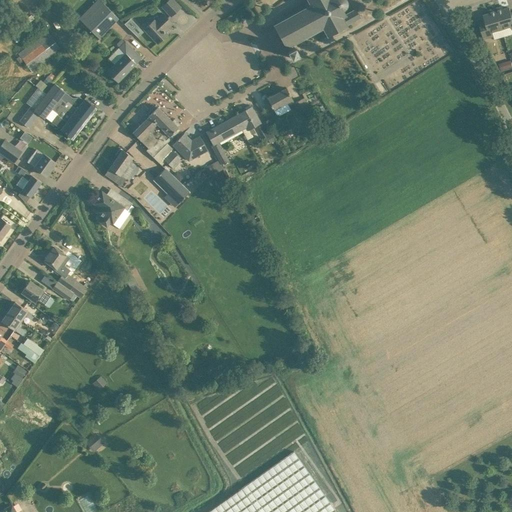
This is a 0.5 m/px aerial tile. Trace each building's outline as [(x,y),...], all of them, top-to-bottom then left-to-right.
[(97,0),(79,19),(82,22),(98,38),(118,18),(100,0),(97,0)] [(181,7),(174,0),(167,0),(162,6),(171,16),(181,7)] [(287,51),(291,58),(298,54),(294,47),(292,48),(291,45),(323,27),(328,36),(347,26),(346,25),(360,17),(356,9),(346,14),(343,10),(344,9),(345,8),(346,8),(346,7),(347,7),(347,6),(347,5),(347,4),(347,3),(347,2),(346,1),(345,0),(307,0),(308,1),(307,1),(307,2),(306,3),(306,4),(305,4),(305,5),(305,6),(306,7),(306,8),(274,25),(277,33),(276,33),(280,41),(282,41),(286,48),(287,47),(289,50),(287,51)] [(496,8),(502,29),(511,26),(511,27),(511,12),(511,13),(509,7),(503,9),(502,6),(496,8)] [(492,32),(502,29),(496,8),(489,10),(490,13),(484,15),(486,21),(479,23),(484,38),(493,35),(492,32)] [(145,30),(150,36),(157,43),(167,34),(164,31),(172,23),(163,13),(145,30)] [(125,22),(136,36),(143,31),(131,17),(125,22)] [(49,31),(18,52),(29,69),(60,48),(49,31)] [(142,58),(125,41),(124,42),(121,39),(117,43),(120,46),(119,47),(126,53),(115,64),(107,72),(118,82),(142,58)] [(509,68),(507,61),(499,64),(500,70),(509,68)] [(46,94),(81,120),(84,123),(96,108),(84,99),(77,107),(68,100),(66,102),(60,97),(65,91),(54,83),(46,94)] [(305,97),(294,103),(286,88),(267,98),(263,100),(267,108),(270,107),(271,108),(272,107),(274,110),(287,103),(291,111),(297,108),(300,113),(310,108),(305,97)] [(84,123),(81,120),(46,94),(36,106),(33,103),(20,120),(29,127),(39,114),(44,118),(51,108),(58,114),(52,122),(73,138),(84,123)] [(146,149),(153,156),(179,130),(177,128),(178,127),(158,106),(157,107),(155,105),(147,113),(149,115),(149,116),(133,132),(148,148),(146,149)] [(315,109),(322,120),(328,116),(322,105),(315,109)] [(239,113),(242,118),(244,121),(239,124),(246,136),(245,137),(247,139),(253,136),(252,134),(255,133),(252,127),(260,122),(252,107),(239,113)] [(207,132),(214,145),(212,146),(221,163),(229,159),(219,142),(242,130),(245,137),(246,136),(239,124),(244,121),(242,118),(239,113),(239,114),(207,132)] [(268,139),(274,136),(266,122),(259,126),(267,140),(268,139)] [(28,142),(32,136),(24,131),(20,137),(28,142)] [(184,133),(172,145),(188,161),(208,150),(200,136),(191,140),(184,133)] [(0,153),(13,162),(22,150),(5,138),(3,140),(0,145),(0,153)] [(27,161),(34,166),(46,175),(56,162),(36,148),(27,161)] [(116,180),(122,184),(133,168),(128,164),(133,157),(120,148),(115,155),(117,157),(106,172),(116,180)] [(174,168),(182,160),(172,150),(164,158),(174,168)] [(128,164),(134,168),(138,163),(132,159),(128,164)] [(185,177),(190,173),(182,164),(177,168),(185,177)] [(215,173),(210,164),(205,167),(206,169),(212,180),(217,177),(215,173)] [(28,180),(21,190),(31,197),(41,182),(25,170),(22,168),(18,173),(28,180)] [(194,197),(165,168),(154,181),(173,199),(175,196),(185,206),(194,197)] [(125,213),(132,203),(120,195),(116,201),(102,191),(93,203),(100,207),(95,213),(102,218),(99,223),(105,228),(108,225),(110,227),(122,211),(125,213)] [(0,239),(0,240),(11,225),(0,217),(0,239)] [(58,281),(81,298),(90,285),(86,282),(84,285),(77,280),(68,273),(68,274),(64,272),(67,268),(61,264),(66,255),(54,246),(44,260),(63,274),(58,281)] [(44,291),(44,290),(30,280),(22,292),(36,302),(38,300),(44,304),(50,296),(44,291)] [(53,289),(69,300),(69,299),(73,302),(78,296),(80,298),(81,298),(58,281),(53,289)] [(139,286),(136,281),(129,285),(131,290),(139,286)] [(8,311),(22,320),(25,315),(32,319),(34,315),(15,302),(8,311)] [(2,321),(23,336),(26,331),(18,326),(22,320),(8,311),(2,321)] [(50,327),(55,330),(59,325),(54,321),(50,327)] [(0,349),(4,345),(11,350),(14,345),(0,335),(0,349)] [(21,342),(21,343),(39,356),(44,350),(30,340),(26,346),(21,342)] [(35,362),(39,356),(21,343),(18,348),(26,354),(25,356),(35,362)] [(21,367),(16,374),(22,378),(27,371),(21,367)] [(107,384),(101,376),(92,383),(99,390),(107,384)] [(104,442),(95,432),(87,440),(85,441),(94,451),(95,450),(104,442)] [(337,511),(294,451),(208,511),(337,511)]
